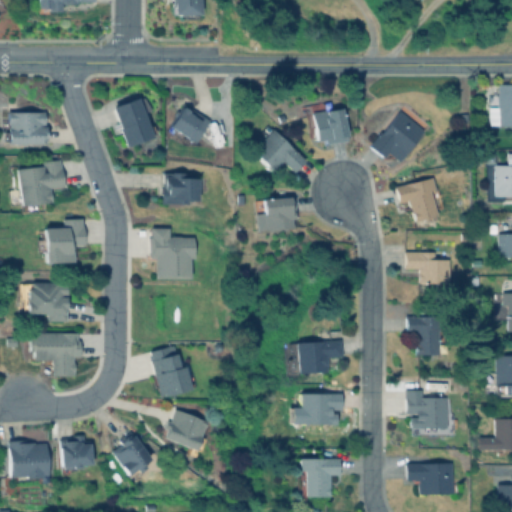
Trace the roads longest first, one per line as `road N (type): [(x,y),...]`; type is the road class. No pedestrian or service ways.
road 1 (residential): [(374,511),(367,490),(367,253),(363,230),(337,189)]
road 2 (residential): [(59,62),(112,212),(109,374)]
road 3 (tertiary): [(214,63),(511,62)]
road 4 (tertiary): [(0,62),(214,63)]
